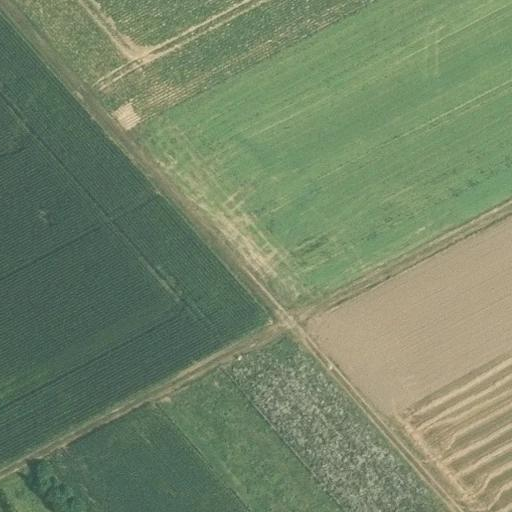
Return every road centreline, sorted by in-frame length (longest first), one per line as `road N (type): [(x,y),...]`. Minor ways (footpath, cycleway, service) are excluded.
road 1 (track): [(0,2),(290,327)]
road 2 (track): [(290,327),(0,479)]
road 3 (track): [(290,327),(511,215)]
road 4 (track): [(290,327),(454,511)]
